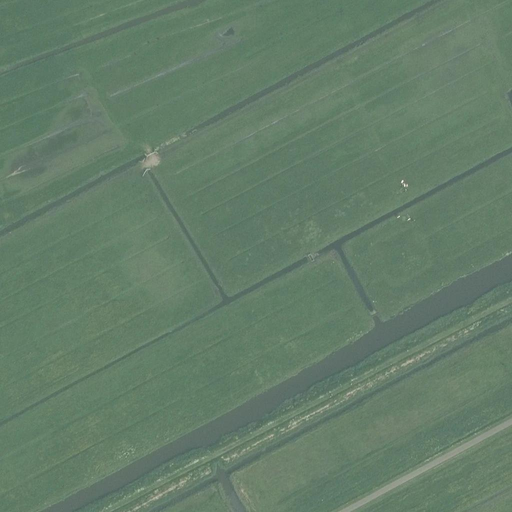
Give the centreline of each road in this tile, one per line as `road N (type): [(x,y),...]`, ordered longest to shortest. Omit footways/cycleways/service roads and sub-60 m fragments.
road 1 (track): [(115,127),(153,160),(455,0)]
road 2 (unknown): [(511,426),(353,511)]
road 3 (track): [(153,160),(0,241)]
